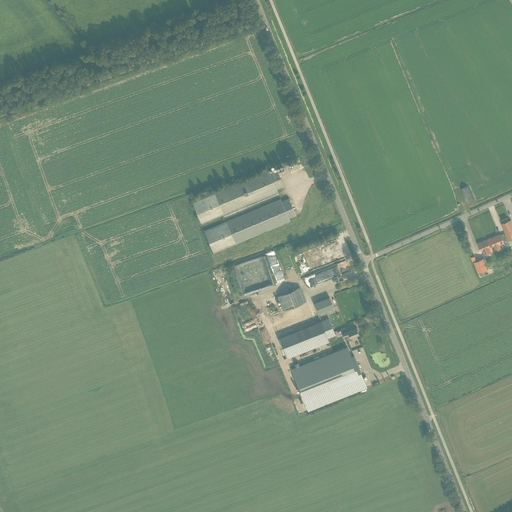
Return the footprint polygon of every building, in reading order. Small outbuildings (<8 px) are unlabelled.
[(276,189),(284,186),(277,169),(269,172),(268,170),(192,202),(201,223),(273,193),(277,191),(276,189)] [(461,188),(466,201),(472,199),(467,186),(461,188)] [(204,231),(213,252),(235,243),(290,221),(289,218),(296,215),(289,198),(282,201),(281,199),(204,231)] [(511,239),(511,225),(511,224),(510,225),(509,221),(501,224),(508,241),(511,239)] [(500,243),(504,242),(502,239),(500,234),(486,240),(489,248),(496,245),(497,248),(501,246),(500,243)] [(489,248),(486,240),(477,243),(480,251),(482,250),(484,255),(491,253),(489,248)] [(481,252),(475,254),(478,261),(484,259),(481,252)] [(478,261),(474,263),(479,274),(488,270),(484,259),(478,261)] [(346,262),(309,274),(312,284),(349,272),(346,262)] [(318,314),(336,308),(332,297),(314,303),(318,314)] [(276,334),(312,319),(305,303),(270,317),(276,334)] [(329,318),(321,322),(327,338),(335,335),(329,318)] [(300,330),(278,339),(286,359),(306,351),(329,342),(327,338),(321,322),(300,330)] [(347,331),(342,334),(346,342),(349,341),(352,340),(351,337),(358,334),(357,331),(358,331),(357,328),(356,328),(347,331)] [(366,387),(354,356),(351,357),(347,347),(291,370),(307,410),(366,387)]
